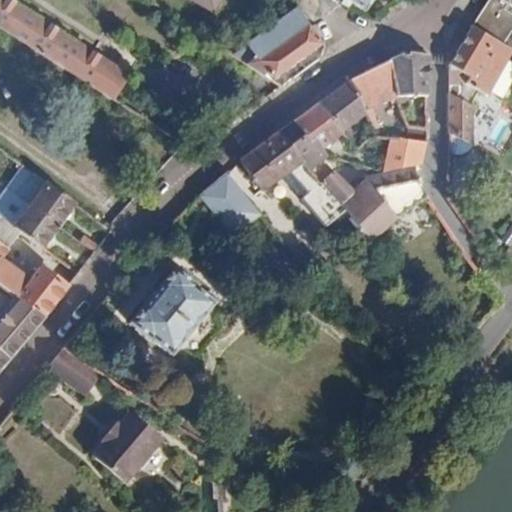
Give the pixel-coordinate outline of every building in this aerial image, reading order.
[(0,0),(0,28),(72,75),(87,52),(6,0),(0,0)] [(194,0),(212,10),(217,0),(194,0)] [(339,0),(348,8),(351,2),(363,11),(371,0),(339,0)] [(491,0),(485,10),(510,26),(497,45),(502,49),(506,43),(511,33),(511,18),(506,14),(509,8),(495,0),(491,0)] [(511,0),(495,0),(509,8),(511,10),(511,0)] [(272,28),(297,60),(318,44),(317,40),(323,35),(314,21),(299,8),(297,10),(272,28)] [(485,10),(473,30),(497,45),(510,26),(485,10)] [(272,28),(232,57),(269,81),(297,60),(272,28)] [(473,30),(448,68),(448,75),(464,85),(463,87),(484,101),(511,56),(511,54),(502,49),(497,45),(473,30)] [(502,49),(511,54),(511,45),(506,43),(502,49)] [(389,62),(398,97),(426,98),(428,59),(405,55),(389,62)] [(348,82),(366,105),(379,100),(381,103),(398,97),(389,62),(348,82)] [(348,82),(316,105),(339,133),(361,117),(370,110),(366,105),(348,82)] [(448,96),(448,136),(449,137),(470,146),(471,108),(448,96)] [(290,124),(304,141),(309,137),(319,148),(339,133),(316,105),(290,124)] [(402,114),(407,132),(424,132),(425,114),(402,114)] [(276,134),(307,171),(325,156),(319,148),(309,137),(304,141),(290,124),(276,134)] [(276,134),(238,164),(260,193),(293,170),(297,172),(308,185),(309,193),(315,188),(319,184),(307,171),(276,134)] [(390,141),(383,173),(411,169),(420,168),(424,144),(390,141)] [(315,188),(341,215),(345,219),(372,193),(371,192),(361,182),(349,192),(331,173),(319,184),(315,188)] [(12,201),(0,216),(0,217),(19,232),(41,248),(74,205),(33,174),(22,190),(15,185),(7,197),(12,201)] [(196,197),(229,238),(257,217),(224,175),(196,197)] [(372,193),(345,219),(368,243),(393,219),(405,211),(425,198),(416,184),(371,192),(372,193)] [(300,203),(324,229),(341,215),(315,188),(309,193),(300,203)] [(0,283),(19,298),(44,316),(68,286),(39,266),(30,278),(26,279),(0,259),(0,257),(19,232),(0,217),(0,283)] [(176,269),(127,328),(147,345),(149,344),(168,360),(215,304),(195,288),(196,286),(176,269)] [(0,368),(44,316),(19,298),(0,320),(0,368)] [(46,369),(89,398),(105,376),(65,348),(62,345),(44,367),(46,369)] [(110,446),(100,461),(136,484),(170,438),(133,414),(125,426),(121,424),(108,444),(110,446)]
